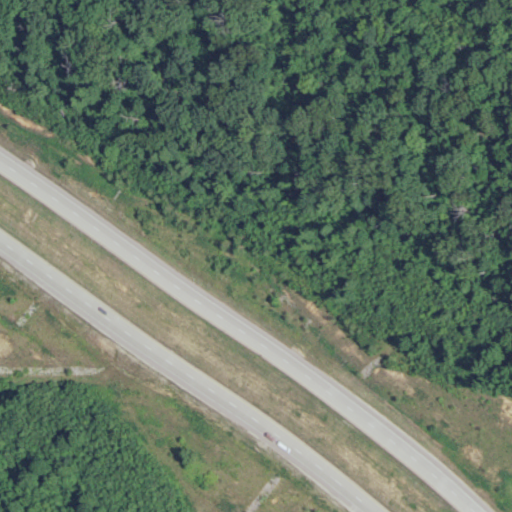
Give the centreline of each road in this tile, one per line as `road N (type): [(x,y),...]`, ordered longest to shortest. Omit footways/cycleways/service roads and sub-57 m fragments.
road 1 (trunk): [(455,511),(371,433),(213,311),(0,167)]
road 2 (trunk): [(0,250),(273,439),(352,511)]
